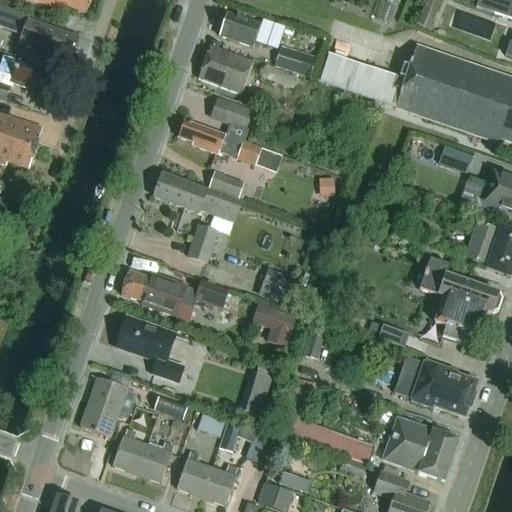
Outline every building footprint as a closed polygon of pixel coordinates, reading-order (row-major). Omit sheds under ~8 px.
[(13,0),(19,2),(19,0),(64,15),(65,10),(85,17),(90,0),(13,0)] [(442,0),(427,0),(416,28),(429,33),(442,0)] [(511,0),(478,0),(475,11),(511,23),(511,38),(506,58),(511,60),(511,0)] [(30,26),(32,21),(0,9),(0,30),(26,39),(21,52),(47,60),(48,56),(69,64),(76,42),(30,26)] [(260,29),(226,18),(219,40),(252,52),(254,46),(274,52),(276,45),(278,36),(260,30),(260,29)] [(337,47),(330,78),(345,81),(353,51),(337,47)] [(511,83),(416,50),(404,85),(396,113),(418,121),(501,149),(503,144),(511,147),(511,83)] [(240,99),(252,66),(209,51),(197,83),(240,99)] [(293,61),(278,56),(273,71),(308,82),(315,61),(295,55),(293,61)] [(10,88),(27,93),(28,89),(51,97),(57,79),(3,61),(0,70),(0,104),(4,106),(10,88)] [(230,129),(226,139),(244,146),(248,135),(245,134),(251,117),(217,104),(210,122),(230,129)] [(28,174),(42,132),(0,118),(0,168),(5,170),(6,166),(28,174)] [(244,146),(226,139),(225,141),(183,125),(177,142),(197,149),(198,153),(217,160),(218,157),(255,170),(261,154),(243,147),(244,146)] [(466,178),(472,160),(444,150),(438,168),(466,178)] [(237,203),(243,188),(213,176),(207,192),(237,203)] [(236,220),(241,206),(207,193),(206,193),(161,177),(153,201),(198,218),(199,214),(202,207),(236,220)] [(511,216),(511,183),(493,177),(483,207),(511,216)] [(468,201),(483,203),(486,184),(472,182),(468,201)] [(499,234),(479,227),(475,226),(463,262),(487,270),(486,273),(509,281),(511,272),(511,234),(500,230),(499,234)] [(207,269),(217,236),(196,229),(186,262),(207,269)] [(433,247),(407,238),(402,250),(429,259),(433,247)] [(497,315),(501,304),(498,298),(447,280),(450,271),(431,264),(420,294),(443,302),(434,327),(446,332),(443,341),(463,348),(466,338),(476,342),(485,316),(491,318),(497,315)] [(265,270),(257,295),(283,304),(291,279),(265,270)] [(151,283),(128,276),(120,299),(142,306),(142,307),(177,319),(186,290),(152,279),(151,283)] [(200,286),(194,303),(222,313),(228,295),(200,286)] [(178,388),(183,371),(166,365),(175,338),(126,321),(115,352),(156,366),(151,379),(178,388)] [(327,329),(313,325),(302,360),(317,364),(327,329)] [(399,351),(403,337),(382,329),(377,342),(399,351)] [(451,375),(424,366),(410,406),(431,414),(432,411),(464,421),(476,386),(450,378),(451,375)] [(251,374),(244,416),(264,419),(271,378),(251,374)] [(118,417),(118,415),(123,403),(126,393),(96,382),(88,407),(118,417)] [(277,439),(366,470),(373,451),(303,426),(314,388),(294,383),(277,439)] [(188,410),(158,399),(152,414),(183,425),(188,410)] [(128,418),(118,415),(118,417),(88,407),(79,432),(109,442),(116,420),(126,424),(128,418)] [(208,438),(213,423),(202,419),(196,434),(208,438)] [(443,486),(458,443),(398,423),(382,465),(443,486)] [(232,456),(240,429),(227,425),(219,452),(232,456)] [(112,471),(136,479),(146,450),(132,445),(135,437),(125,434),(122,441),(112,471)] [(265,439),(254,436),(248,456),(259,460),(265,439)] [(161,455),(146,450),(136,479),(161,488),(171,459),(171,458),(173,451),(164,447),(161,455)] [(176,493),(200,502),(211,473),(196,467),(199,460),(189,456),(187,464),(186,464),(176,493)] [(361,481),(365,470),(343,463),(339,473),(361,481)] [(211,473),(200,502),(225,511),(235,481),(238,473),(228,470),(225,478),(211,473)] [(425,511),(427,507),(403,499),(407,488),(380,478),(374,497),(393,504),(390,511),(425,511)] [(270,511),(287,511),(293,498),(263,487),(256,506),(270,511)] [(78,511),(79,508),(56,500),(52,511),(78,511)]
